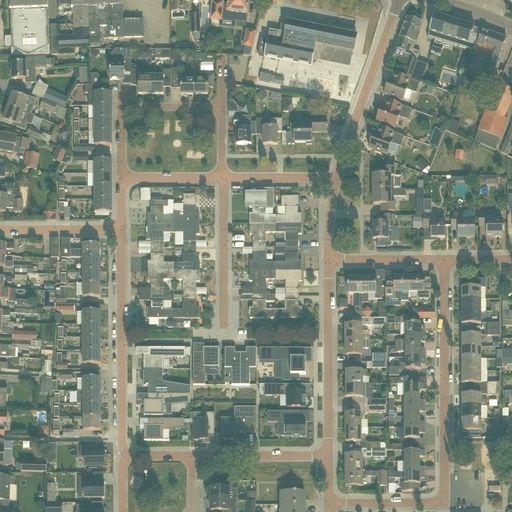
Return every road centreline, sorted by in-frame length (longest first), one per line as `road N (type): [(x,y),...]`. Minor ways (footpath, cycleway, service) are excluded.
road 1 (residential): [(328,504),(437,503),(444,490),(444,261)]
road 2 (residential): [(129,456),(122,445),(121,229)]
road 3 (residential): [(328,455),(328,262)]
road 4 (residential): [(334,178),(399,0)]
road 5 (residential): [(225,322),(221,176)]
road 6 (residential): [(328,455),(192,456)]
road 7 (residential): [(0,228),(121,229)]
